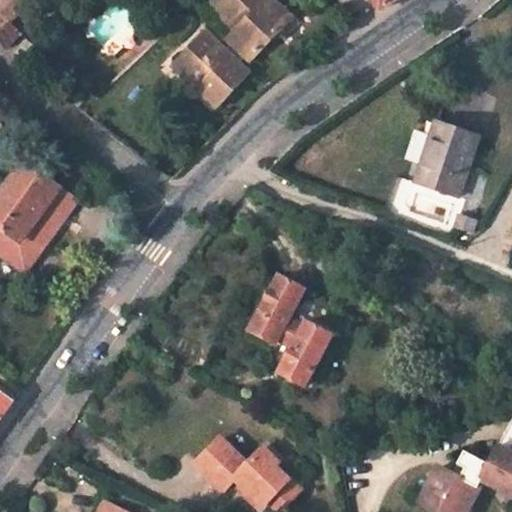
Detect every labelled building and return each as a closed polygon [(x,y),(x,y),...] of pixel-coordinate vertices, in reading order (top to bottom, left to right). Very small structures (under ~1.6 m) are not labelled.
[(0,0),(0,23),(26,0),(0,0)] [(211,0),(232,20),(222,30),(244,50),(279,13),(265,0),(211,0)] [(200,23),(167,58),(208,98),(242,63),(200,23)] [(412,163),(406,179),(448,195),(471,133),(429,117),(422,134),(407,128),(397,157),(412,163)] [(0,255),(24,273),(63,217),(48,205),(60,188),(24,163),(0,196),(0,228),(1,229),(0,229),(0,255)] [(75,200),(60,188),(48,205),(63,217),(75,200)] [(469,236),(475,226),(457,219),(453,231),(469,236)] [(324,351),(298,340),(296,344),(280,337),(294,304),(270,294),(248,348),(270,358),(269,363),(285,369),(282,376),(276,391),(302,402),(307,387),(324,351)] [(161,385),(170,370),(147,359),(139,373),(161,385)] [(0,423),(15,403),(0,392),(0,423)] [(427,507),(438,511),(471,511),(485,477),(511,487),(511,413),(511,414),(491,461),(465,450),(459,464),(469,468),(465,478),(455,474),(442,469),(427,507)] [(242,501),(255,511),(260,511),(267,503),(278,511),(280,511),(295,493),(269,471),(275,464),(258,451),(242,471),(212,446),(190,471),(221,496),(230,485),(246,498),(242,501)] [(469,468),(459,464),(455,474),(465,478),(469,468)]
